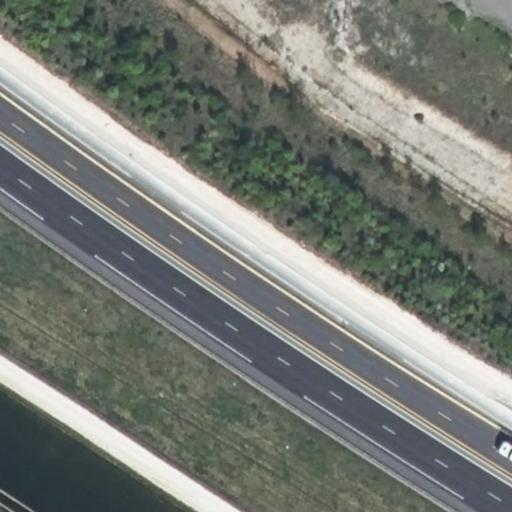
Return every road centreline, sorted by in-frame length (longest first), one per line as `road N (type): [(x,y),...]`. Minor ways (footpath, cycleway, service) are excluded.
road 1 (motorway): [(511,439),(0,99)]
road 2 (motorway): [(0,163),(297,367),(511,500)]
road 3 (track): [(231,511),(0,361)]
